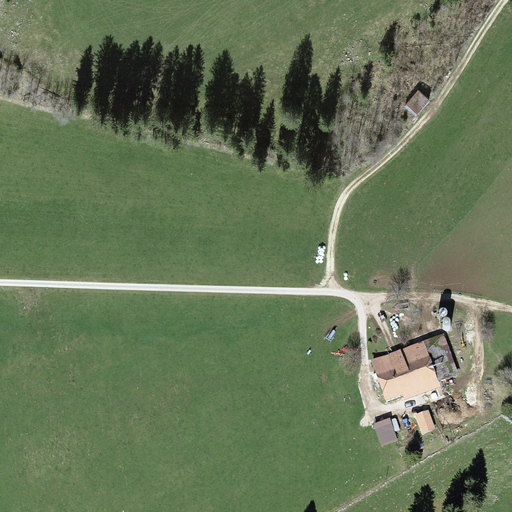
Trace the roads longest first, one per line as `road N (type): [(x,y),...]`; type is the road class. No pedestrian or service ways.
road 1 (track): [(0,282),(344,293),(361,311),(367,390)]
road 2 (track): [(330,292),(332,227),(351,187),(444,95),(508,0)]
road 3 (track): [(353,297),(449,297),(511,312)]
